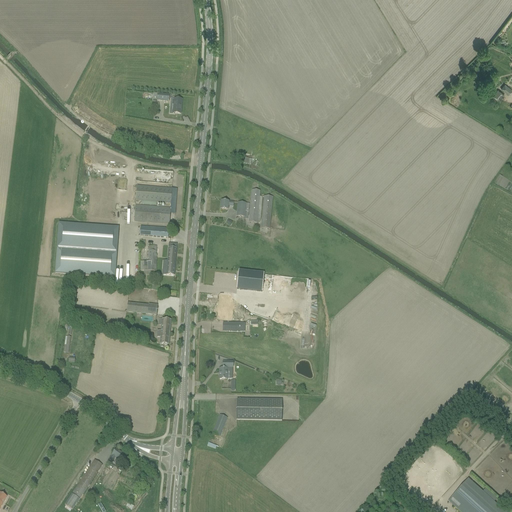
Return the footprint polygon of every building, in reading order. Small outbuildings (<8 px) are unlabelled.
[(511,89),(505,84),(501,88),(509,94),(511,90),(511,89)] [(498,89),(493,96),(499,101),(504,95),(498,89)] [(153,101),(169,102),(169,95),(154,94),(153,101)] [(171,99),(169,114),(173,114),(176,114),(181,115),(182,100),(177,100),(174,99),(171,99)] [(137,186),(135,201),(141,202),(156,203),(166,204),(170,204),(172,189),(167,189),(137,186)] [(252,191),(249,223),(257,223),(257,222),(260,223),(262,198),(259,197),(260,192),(252,191)] [(261,229),(269,229),(272,198),(264,197),(261,229)] [(220,210),(228,210),(228,206),(233,207),(233,203),(228,202),(221,201),(220,210)] [(238,203),(236,217),(244,217),(248,218),(249,204),(246,204),(238,203)] [(134,222),(169,225),(170,209),(135,206),(134,222)] [(59,225),(55,274),(115,278),(118,228),(59,225)] [(138,227),(138,236),(167,237),(167,228),(138,227)] [(163,270),(162,275),(174,276),(177,245),(169,244),(167,261),(166,269),(163,269),(163,270)] [(140,262),(140,271),(148,272),(156,272),(156,251),(152,251),(152,247),(148,247),(148,251),(148,262),(140,262)] [(239,272),(237,290),(257,292),(262,292),(263,274),(258,274),(239,272)] [(219,302),(220,302),(218,319),(227,319),(228,313),(232,313),(233,307),(228,307),(229,302),(230,295),(220,294),(219,302)] [(126,313),(156,316),(157,306),(148,305),(148,306),(127,303),(126,313)] [(157,331),(157,337),(161,338),(160,344),(164,344),(169,345),(171,320),(162,320),(162,326),(161,326),(160,331),(158,331),(157,331)] [(229,324),(229,332),(244,332),(244,324),(229,324)] [(219,380),(227,380),(227,379),(232,380),(233,368),(233,363),(223,363),(222,368),(223,368),(223,369),(219,369),(219,380)] [(236,420),(282,421),(282,400),(237,400),(236,420)] [(212,434),(220,437),(227,418),(219,415),(212,434)] [(112,456),(109,460),(113,463),(115,459),(120,462),(119,463),(126,468),(129,464),(123,459),(126,456),(116,449),(112,456)] [(65,505),(73,510),(79,500),(102,466),(94,461),(71,495),(65,505)] [(101,474),(105,477),(109,470),(105,468),(101,474)] [(459,511),(502,511),(493,504),(497,499),(486,489),(482,493),(468,481),(448,502),(459,511)]
